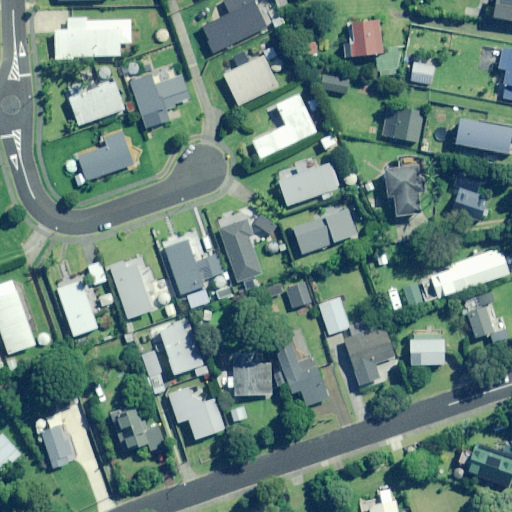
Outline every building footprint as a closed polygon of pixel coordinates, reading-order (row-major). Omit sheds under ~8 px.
[(274,28),(260,0),(222,0),(220,1),(225,13),(196,28),(212,59),(274,28)] [(288,0),(276,0),(280,10),(291,7),(288,0)] [(511,0),(496,0),(494,19),(511,21),(511,0)] [(88,23),(88,19),(70,20),(70,31),(55,32),(57,60),(121,56),(121,44),(133,44),(132,21),(88,23)] [(384,54),(380,20),(351,24),(353,38),(343,39),(346,59),(384,54)] [(270,62),(282,56),(277,45),(265,52),(270,62)] [(511,51),(502,50),(499,70),(507,71),(504,99),(511,100),(511,51)] [(282,56),(270,62),(276,73),(288,67),(282,56)] [(279,88),(265,57),(225,75),(240,106),(279,88)] [(140,62),(129,63),(130,75),(141,73),(140,62)] [(436,66),(415,64),(413,83),(433,85),(436,66)] [(112,68),(98,68),(98,79),(112,79),(112,68)] [(154,86),(151,76),(131,83),(142,117),(190,102),(182,78),(154,86)] [(350,80),(324,76),(322,91),(348,94),(350,80)] [(126,110),(116,83),(70,99),(80,126),(126,110)] [(317,133),(299,96),(277,106),(287,126),(253,143),(262,160),(317,133)] [(319,99),(309,103),(312,112),(323,109),(319,99)] [(423,112),(399,109),(398,119),(386,117),(383,138),(419,142),(423,112)] [(511,140),(511,129),(461,120),(456,145),(509,155),(511,140)] [(133,165),(122,133),(105,139),(108,147),(79,158),(85,174),(76,177),(78,185),(133,165)] [(329,192),(317,159),(295,168),(277,174),(289,207),(329,192)] [(422,193),(420,167),(385,170),(387,198),(395,197),(397,217),(420,215),(418,194),(422,193)] [(342,186),(340,175),(330,177),(332,188),(342,186)] [(488,202),(460,192),(448,224),(472,232),(477,219),(481,221),(488,202)] [(357,236),(348,210),(294,228),(303,255),(357,236)] [(239,285),(244,283),(247,292),(260,288),(256,279),(263,276),(250,238),(254,237),(248,221),(220,230),(239,285)] [(204,287),(186,236),(163,244),(181,296),(204,287)] [(508,275),(500,250),(450,267),(451,271),(421,281),(428,303),(508,275)] [(224,273),(218,253),(207,256),(213,277),(224,273)] [(387,253),(378,254),(380,266),(390,264),(387,253)] [(152,312),(134,260),(111,268),(129,320),(152,312)] [(108,281),(102,263),(90,267),(96,286),(108,281)] [(36,346),(14,282),(0,286),(0,327),(9,355),(36,346)] [(98,329),(82,282),(59,290),(75,337),(98,329)] [(312,303),(306,284),(287,289),(293,309),(312,303)] [(424,303),(417,285),(404,290),(411,308),(424,303)] [(351,328),(341,299),(320,306),(330,335),(351,328)] [(494,333),(486,309),(469,314),(476,339),(494,333)] [(133,319),(123,322),(126,333),(137,330),(133,319)] [(376,331),(373,320),(353,327),(356,337),(346,340),(360,387),(380,380),(375,365),(394,359),(385,328),(376,331)] [(205,365),(190,321),(160,331),(175,376),(205,365)] [(275,349),(284,371),(273,376),(278,388),(289,384),(293,395),(302,391),(308,407),(329,399),(301,330),(284,337),(287,345),(275,349)] [(510,338),(508,330),(492,336),(494,344),(510,338)] [(446,365),(446,341),(411,341),(412,366),(446,365)] [(168,391),(156,352),(144,356),(155,395),(168,391)] [(16,356),(6,359),(11,373),(20,370),(16,356)] [(272,362),(234,363),(235,397),(273,395),(272,362)] [(193,400),(190,389),(170,396),(179,424),(190,420),(197,440),(227,430),(216,400),(204,404),(202,397),(193,400)] [(145,432),(138,408),(113,415),(124,451),(150,443),(152,451),(166,447),(160,427),(145,432)] [(247,420),(245,408),(232,410),(235,422),(247,420)] [(69,457),(75,455),(69,438),(65,440),(61,426),(43,432),(55,469),(72,464),(69,457)] [(21,454),(4,435),(0,438),(0,471),(0,472),(21,454)] [(511,476),(511,455),(477,446),(468,474),(509,487),(511,476)] [(398,511),(396,502),(370,507),(371,511),(398,511)]
